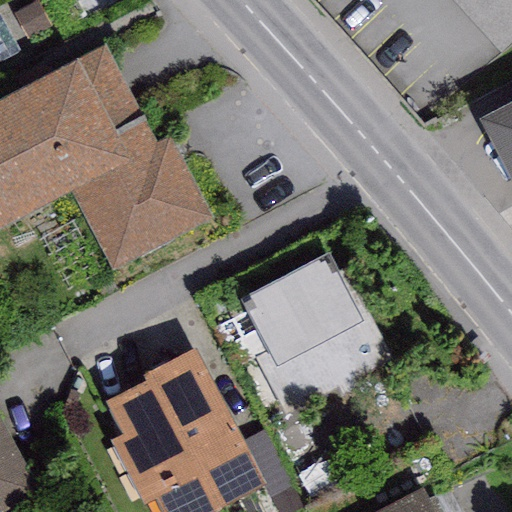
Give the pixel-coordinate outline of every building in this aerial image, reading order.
[(106,50),(0,105),(0,232),(70,196),(111,272),(212,220),(170,139),(157,146),(106,50)] [(511,110),(479,128),(511,189),(511,110)] [(327,258),(240,302),(266,355),(254,361),(284,419),(393,364),(360,299),(350,304),(327,258)] [(220,511),(265,490),(195,353),(141,380),(144,386),(105,406),(122,440),(111,446),(143,510),(155,504),(158,511),(220,511)] [(0,511),(11,511),(37,500),(0,424),(0,511)] [(433,511),(422,490),(378,511),(433,511)]
